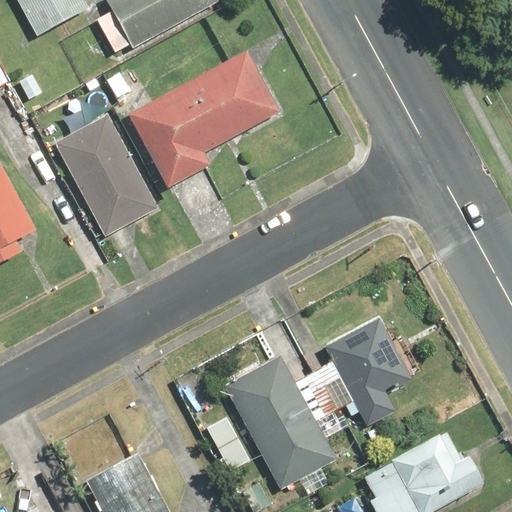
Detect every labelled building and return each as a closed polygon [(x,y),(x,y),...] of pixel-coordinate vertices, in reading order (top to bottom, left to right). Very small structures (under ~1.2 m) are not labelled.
[(81,0),(17,0),(37,38),(88,12),(81,0)] [(212,0),(111,0),(136,46),(215,5),(212,0)] [(247,55),(124,117),(162,192),(208,169),(200,153),(277,114),(247,55)] [(0,67),(0,90),(10,85),(0,67)] [(106,116),(51,146),(102,239),(157,210),(106,116)] [(0,172),(0,264),(20,253),(14,243),(34,233),(0,172)] [(377,318),(320,346),(362,430),(398,412),(386,388),(407,378),(377,318)] [(281,357),(226,387),(282,488),(336,458),(281,357)] [(442,436),(357,481),(373,511),(425,511),(471,488),(442,436)] [(167,511),(137,455),(86,481),(102,511),(167,511)]
